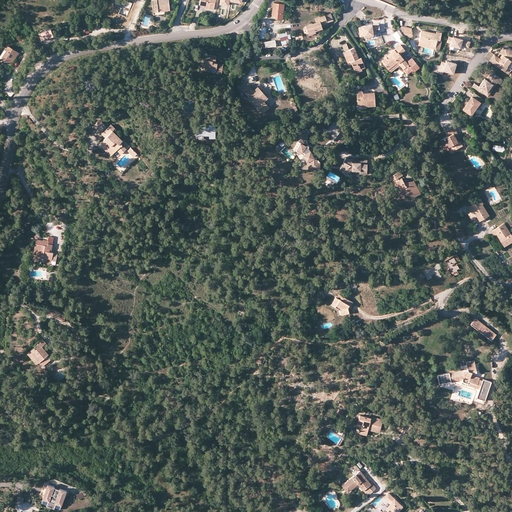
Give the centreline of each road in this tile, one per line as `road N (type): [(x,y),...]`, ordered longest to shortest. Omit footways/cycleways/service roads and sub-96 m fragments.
road 1 (tertiary): [(234,26),(57,60),(18,104),(0,191)]
road 2 (track): [(360,345),(273,344),(217,404),(158,435),(126,433),(94,400)]
road 3 (track): [(440,301),(360,345),(288,414),(285,423),(306,460),(290,482)]
road 4 (residential): [(243,19),(252,54),(289,55),(315,46),(359,0)]
road 5 (residential): [(360,0),(494,32)]
road 6 (track): [(94,400),(110,390),(129,345),(136,294)]
